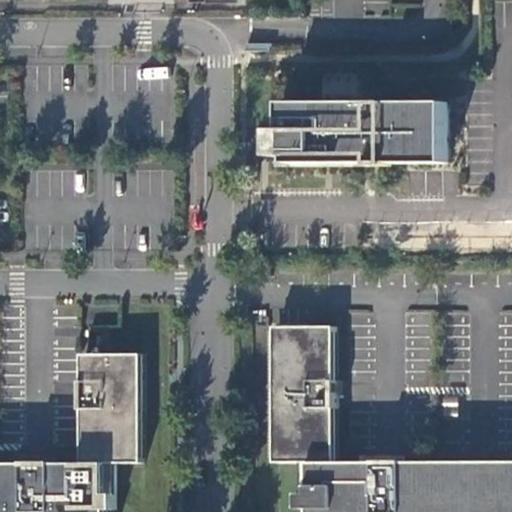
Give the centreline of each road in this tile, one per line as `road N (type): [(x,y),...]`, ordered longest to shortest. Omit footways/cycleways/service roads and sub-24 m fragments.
road 1 (unclassified): [(214,284),(212,45),(199,32),(0,34)]
road 2 (unclassified): [(214,511),(214,284)]
road 3 (unclassified): [(0,283),(181,283)]
